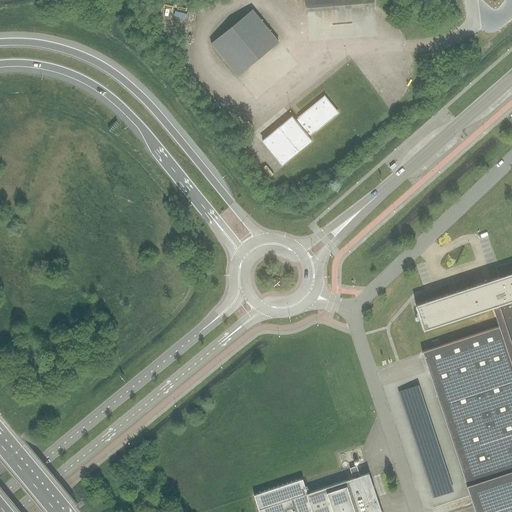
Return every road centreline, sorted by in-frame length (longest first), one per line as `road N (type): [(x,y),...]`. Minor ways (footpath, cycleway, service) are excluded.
road 1 (trunk): [(266,237),(125,81),(60,47),(0,43)]
road 2 (secondary): [(16,511),(224,340)]
road 3 (trunk): [(0,64),(69,73),(118,103),(207,212)]
road 4 (secondary): [(199,333),(0,496)]
road 5 (unclassified): [(356,311),(366,293),(511,162)]
road 6 (unclassified): [(416,511),(356,332),(356,311)]
road 7 (tertiary): [(511,78),(376,196)]
